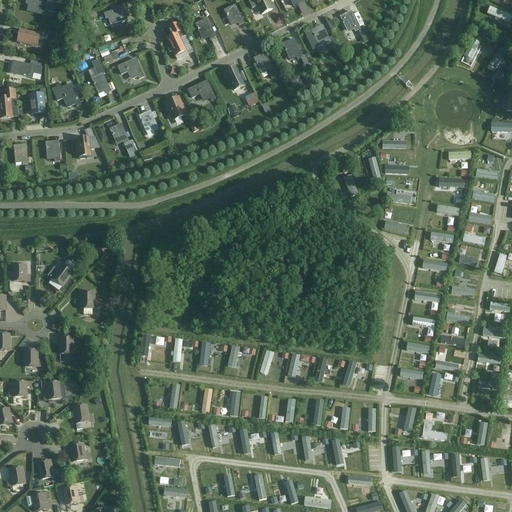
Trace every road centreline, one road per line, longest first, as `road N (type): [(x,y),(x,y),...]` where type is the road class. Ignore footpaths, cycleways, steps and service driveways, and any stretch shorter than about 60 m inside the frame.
road 1 (residential): [(350,0),(165,86)]
road 2 (residential): [(165,86),(52,130),(0,137)]
